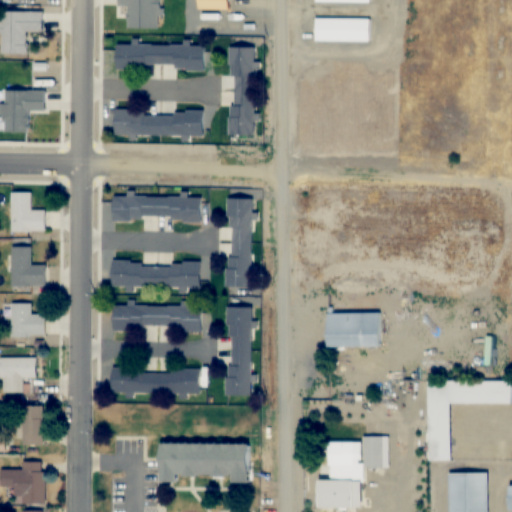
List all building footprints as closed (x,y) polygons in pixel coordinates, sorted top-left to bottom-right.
[(119,0),(119,7),(126,7),(126,15),(127,15),(127,28),(160,28),(160,0),(119,0)] [(43,31),(43,11),(1,11),(1,53),(27,53),(27,31),(43,31)] [(315,42),(370,42),(370,18),(315,18),(315,42)] [(204,68),(205,44),(117,43),(116,67),(204,68)] [(255,47),(231,47),(231,135),(255,135),(255,47)] [(45,111),(46,91),(4,90),(3,132),(29,133),(29,110),(45,111)] [(203,136),(203,111),(116,110),(115,135),(203,136)] [(11,192),(11,232),(46,232),(46,210),(31,210),(31,192),(11,192)] [(114,220),(202,220),(202,197),(114,196),(114,220)] [(253,199),(229,198),(228,228),(220,228),(219,257),(228,257),(227,287),(251,287),(253,199)] [(45,286),(45,265),(31,265),(31,246),(12,246),(12,286),(45,286)] [(201,287),(200,262),(113,263),(113,289),(201,287)] [(32,303),(11,303),(11,336),(45,336),(45,314),(32,314),(32,303)] [(202,330),(202,306),(113,305),(113,329),(202,330)] [(253,307),(228,307),(228,337),(220,337),(219,365),(227,365),(227,395),(252,395),(253,307)] [(380,347),(380,313),(328,313),(328,347),(380,347)] [(1,357),(1,391),(23,391),(23,377),(37,377),(37,357),(1,357)] [(113,393),(200,394),(201,370),(113,369),(113,393)] [(511,404),(511,380),(429,380),(428,460),(451,460),(451,404),(511,404)] [(23,445),(45,445),(45,405),(23,405),(23,445)] [(383,436),(363,436),(363,468),(383,468),(383,436)] [(355,466),(355,442),(328,442),(328,466),(355,466)] [(248,443),(160,444),(160,482),(179,482),(179,476),(231,476),(231,483),(249,483),(248,443)] [(45,503),(45,461),(23,461),(23,469),(0,469),(0,487),(10,487),(10,495),(20,495),(20,503),(45,503)] [(449,473),(449,511),(489,511),(489,473),(449,473)] [(319,508),(354,508),(354,480),(319,480),(319,508)]
